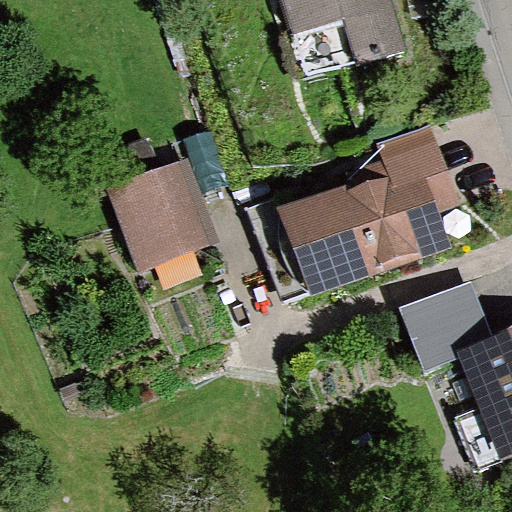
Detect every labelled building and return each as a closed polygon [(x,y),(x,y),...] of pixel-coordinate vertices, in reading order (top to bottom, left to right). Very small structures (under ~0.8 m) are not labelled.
[(328,86),(402,64),(382,0),(274,0),(289,48),(314,41),(328,86)] [(269,215),(302,309),(445,258),(431,218),(450,211),(421,130),(367,149),(377,177),(269,215)] [(147,283),(228,253),(197,168),(115,198),(147,283)] [(464,357),(488,348),(465,288),(391,316),(417,383),(467,364),(464,357)] [(506,466),(511,463),(511,338),(488,348),(464,357),(467,364),(506,466)]
